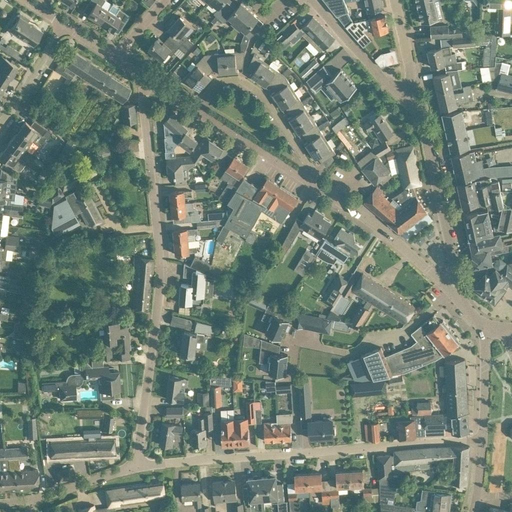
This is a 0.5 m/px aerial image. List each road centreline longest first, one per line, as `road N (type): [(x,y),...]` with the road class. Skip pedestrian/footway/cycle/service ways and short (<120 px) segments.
road 1 (residential): [(139,466),(160,282),(142,104),(149,79)]
road 2 (residential): [(139,466),(481,440)]
road 3 (tertiary): [(454,295),(420,115),(404,98)]
road 4 (residential): [(454,295),(401,244),(308,181)]
road 5 (residential): [(195,109),(219,81),(246,82),(262,93),(308,167),(308,181)]
road 6 (tertiary): [(404,98),(308,0)]
road 7 (residential): [(308,181),(195,109)]
